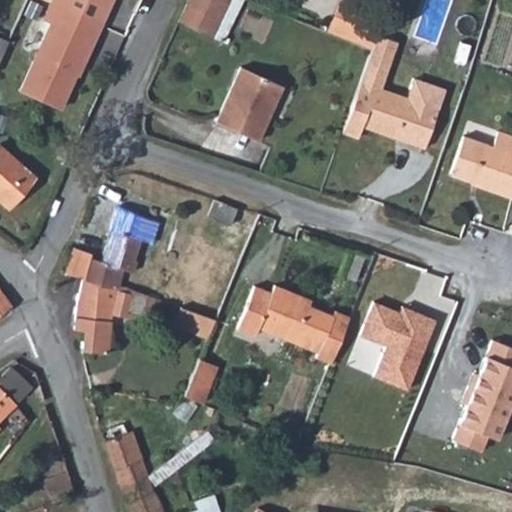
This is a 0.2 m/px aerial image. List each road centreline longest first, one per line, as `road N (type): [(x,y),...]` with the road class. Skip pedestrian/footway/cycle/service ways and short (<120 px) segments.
road 1 (residential): [(511,268),(112,144)]
road 2 (unknown): [(238,511),(266,463),(286,448),(501,496),(511,491)]
road 3 (residential): [(103,511),(43,322)]
road 4 (residential): [(23,287),(112,144)]
road 5 (residential): [(112,144),(169,0)]
